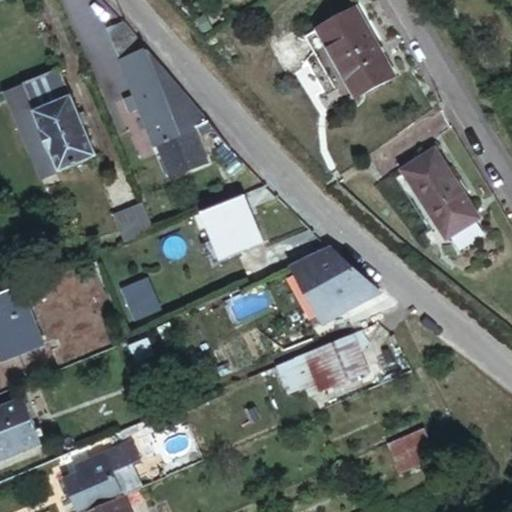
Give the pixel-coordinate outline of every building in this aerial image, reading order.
[(349,0),(343,0),(297,26),(310,49),(322,42),(345,85),(384,64),(349,0)] [(155,146),(158,145),(172,177),(207,162),(193,130),(204,125),(123,25),(105,32),(134,98),(140,112),(155,146)] [(58,68),(22,83),(58,169),(93,155),(58,68)] [(140,112),(134,98),(125,102),(131,116),(140,112)] [(430,146),(398,167),(440,232),(472,211),(430,146)] [(241,195),(199,212),(218,259),(259,243),(241,195)] [(151,230),(139,203),(112,215),(123,242),(151,230)] [(306,256),(287,268),(320,322),(356,301),(369,312),(381,297),(377,294),(359,280),(349,272),(336,261),(322,248),(306,256)] [(101,251),(88,257),(93,269),(106,263),(101,251)] [(17,286),(0,292),(0,350),(3,359),(40,344),(17,286)] [(365,331),(351,337),(358,355),(370,344),(365,331)] [(351,337),(274,368),(286,397),(303,390),(307,399),(366,375),(358,355),(351,337)] [(151,359),(143,362),(148,376),(156,373),(151,359)] [(0,461),(41,445),(24,399),(0,408),(0,461)] [(419,435),(384,450),(395,475),(430,460),(419,435)] [(131,445),(102,457),(120,499),(123,498),(140,490),(131,470),(140,466),(131,445)] [(65,482),(78,511),(88,511),(120,499),(102,457),(73,470),(76,477),(65,482)] [(491,511),(484,496),(470,502),(474,511),(491,511)] [(120,499),(88,511),(128,511),(123,498),(120,499)]
